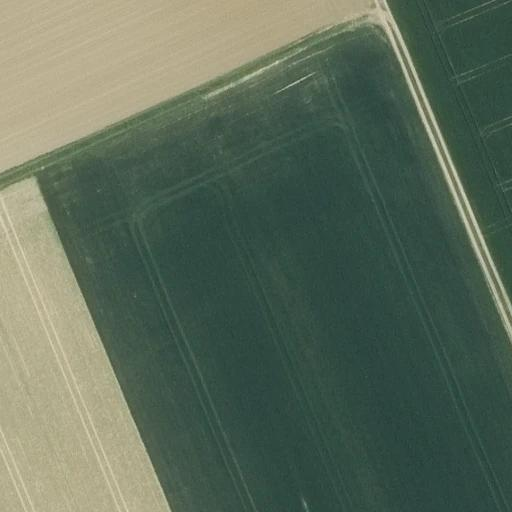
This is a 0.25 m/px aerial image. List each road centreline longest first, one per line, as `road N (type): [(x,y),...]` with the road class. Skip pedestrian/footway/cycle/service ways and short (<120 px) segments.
road 1 (track): [(396,22),(0,201)]
road 2 (track): [(387,0),(511,311)]
